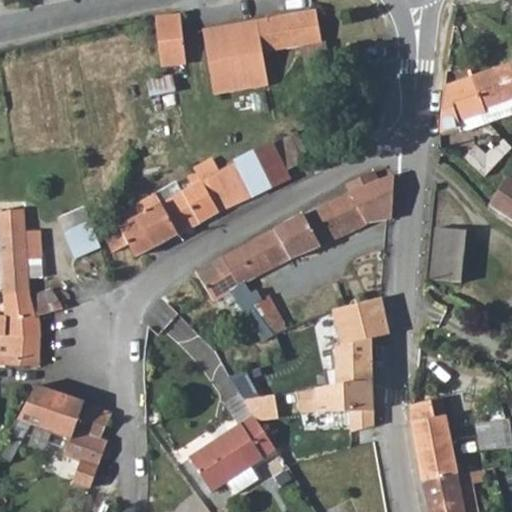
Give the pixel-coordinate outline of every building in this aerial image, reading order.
[(261,54),(299,47),(320,43),(314,11),(202,32),(214,95),(267,85),(261,54)] [(179,16),(155,18),(161,66),(185,64),(179,16)] [(503,61),(511,57),(511,32),(495,38),(503,61)] [(320,43),(299,47),(302,65),(327,61),(323,42),(320,43)] [(342,46),(345,61),(356,59),(353,43),(342,46)] [(511,63),(473,77),(484,109),(511,99),(511,63)] [(147,82),(150,97),(174,92),(171,77),(147,82)] [(445,86),(441,133),(460,128),(462,132),(489,124),(484,109),(473,77),(445,86)] [(174,92),(150,97),(127,102),(140,160),(165,154),(187,149),(174,92)] [(511,99),(484,109),(489,124),(511,115),(511,99)] [(211,218),(292,179),(289,170),(313,157),(299,131),(274,144),(273,141),(235,161),(236,163),(215,174),(201,182),(196,173),(187,178),(192,187),(180,193),(175,184),(135,206),(140,215),(134,218),(129,209),(120,214),(125,224),(102,237),(112,254),(128,246),(135,259),(211,218)] [(476,147),(464,158),(485,176),(505,156),(495,147),(486,155),(476,147)] [(165,154),(140,160),(143,175),(168,170),(165,154)] [(195,171),(196,173),(201,182),(215,174),(209,163),(195,171)] [(345,185),(349,194),(352,193),(365,225),(390,220),(394,178),(391,176),(378,181),(372,173),(345,185)] [(511,180),(507,178),(488,205),(511,220),(511,180)] [(318,207),(221,257),(239,286),(244,283),(294,257),(324,245),(365,225),(352,193),(349,194),(318,207)] [(0,213),(0,262),(2,295),(28,293),(27,280),(41,279),(38,231),(24,232),(22,212),(0,213)] [(99,248),(88,223),(64,233),(75,258),(99,248)] [(465,231),(435,229),(431,280),(461,283),(465,231)] [(221,257),(196,273),(213,301),(221,296),(229,291),(235,301),(262,344),(273,338),(261,318),(253,306),(261,301),(255,291),(251,294),(244,283),(239,286),(221,257)] [(33,317),(37,317),(45,315),(62,309),(51,291),(29,299),(33,317)] [(229,291),(221,296),(227,306),(235,301),(229,291)] [(0,316),(0,366),(3,367),(3,362),(37,363),(39,354),(39,334),(37,317),(33,317),(29,299),(28,293),(2,295),(3,316),(0,316)] [(265,299),(261,301),(253,306),(261,318),(273,311),(265,299)] [(332,311),(340,343),(372,335),(389,331),(380,299),(332,311)] [(273,338),(285,330),(273,311),(261,318),(273,338)] [(335,386),(370,381),(372,335),(340,343),(336,345),(335,386)] [(335,386),(299,392),(302,413),(349,406),(352,431),(374,427),(373,381),(370,381),(335,386)] [(62,395),(39,386),(20,420),(48,431),(62,395)] [(74,428),(84,403),(62,395),(48,431),(70,439),(74,428)] [(238,425),(253,415),(240,396),(225,406),(238,425)] [(412,422),(424,480),(459,474),(448,415),(436,417),(433,401),(414,405),(412,422)] [(101,438),(110,414),(84,403),(74,428),(101,438)] [(248,467),(275,449),(253,415),(238,425),(188,458),(211,492),(226,482),(236,497),(258,482),(248,467)] [(511,447),(511,446),(509,421),(476,425),(480,452),(511,447)] [(108,441),(101,438),(74,428),(70,439),(63,455),(81,462),(74,481),(90,488),(108,441)] [(424,480),(429,511),(477,511),(472,485),(488,482),(486,469),(459,474),(424,480)]
